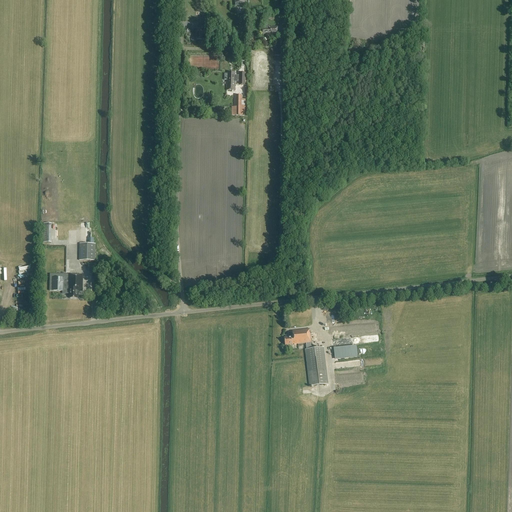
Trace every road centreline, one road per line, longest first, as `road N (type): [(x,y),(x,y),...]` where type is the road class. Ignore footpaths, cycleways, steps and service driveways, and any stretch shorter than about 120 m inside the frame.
road 1 (unclassified): [(182,312),(511,274)]
road 2 (unclassified): [(182,312),(174,241),(181,0)]
road 3 (unclassified): [(0,333),(182,312)]
